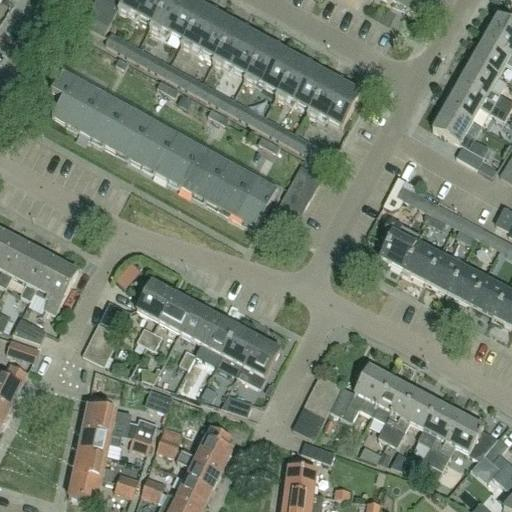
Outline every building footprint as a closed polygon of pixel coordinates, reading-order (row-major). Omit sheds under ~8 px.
[(101,0),(97,0),(92,9),(113,20),(115,16),(119,10),(101,0)] [(101,0),(119,10),(123,0),(101,0)] [(123,0),(119,10),(115,16),(126,22),(128,17),(149,29),(164,0),(123,0)] [(181,0),(164,0),(149,29),(147,33),(158,39),(160,34),(180,45),(200,10),(181,0)] [(376,0),(404,16),(411,3),(412,0),(376,0)] [(432,0),(412,0),(411,3),(432,14),(438,3),(432,0)] [(113,20),(92,9),(86,19),(107,31),(113,20)] [(200,10),(180,45),(178,50),(188,56),(191,51),(212,63),(231,28),(200,10)] [(86,19),(80,29),(101,41),(107,31),(86,19)] [(511,29),(495,20),(482,44),(511,61),(511,29)] [(231,28),(212,63),(209,68),(220,74),(222,69),(243,80),(262,45),(231,28)] [(106,43),(102,49),(314,166),(315,165),(321,154),(147,59),(136,52),(109,37),(106,43)] [(511,61),(482,44),(469,67),(496,83),(504,68),(511,72),(511,61)] [(262,45),(243,80),(240,85),(251,91),(253,86),(274,98),(294,62),(262,45)] [(294,62),(274,98),(272,102),(282,108),(285,103),(306,115),(325,80),(294,62)] [(126,68),(116,63),(113,70),(122,75),(126,68)] [(496,83),(469,67),(456,89),(507,118),(511,108),(489,95),(496,83)] [(275,197),(59,78),(48,97),(60,104),(50,123),(253,235),(275,197)] [(325,80),(306,115),(303,119),(314,126),(316,121),(339,133),(358,98),(325,80)] [(176,96),(158,86),(154,93),(173,103),(176,96)] [(456,89),(443,112),(470,127),(478,115),(501,128),(507,118),(456,89)] [(247,110),(259,117),(266,105),(253,98),(247,110)] [(470,127),(443,112),(430,135),(459,152),(454,162),(474,174),(478,166),(486,153),(463,140),(470,127)] [(227,124),(209,114),(205,121),(223,131),(227,124)] [(277,152),(259,142),(255,149),(274,159),(277,152)] [(511,163),(509,161),(503,172),(511,177),(511,163)] [(474,174),(489,183),(494,175),(478,166),(474,174)] [(314,193),(319,182),(298,171),(292,181),(314,193)] [(511,177),(503,172),(496,182),(511,191),(511,177)] [(308,204),(314,193),(292,181),(286,192),(308,204)] [(428,220),(434,209),(399,191),(394,202),(428,220)] [(286,192),(280,203),(302,214),(308,204),(286,192)] [(280,203),(275,213),(296,224),(302,214),(280,203)] [(434,209),(428,220),(444,228),(449,217),(434,209)] [(296,224),(275,213),(269,223),(290,235),(296,224)] [(511,223),(511,218),(501,213),(493,230),(506,236),(511,223)] [(463,224),(457,235),(473,244),(493,240),(463,224)] [(399,276),(413,249),(418,241),(387,225),(376,246),(383,250),(376,264),(399,276)] [(25,251),(0,238),(0,291),(3,293),(9,282),(8,282),(25,251)] [(493,240),(473,244),(487,251),(493,240)] [(413,249),(399,276),(422,287),(436,261),(413,249)] [(49,264),(25,251),(8,282),(9,282),(23,290),(17,301),(28,306),(34,296),(33,295),(49,264)] [(458,273),(436,261),(422,287),(444,299),(458,273)] [(74,278),(49,264),(33,295),(34,296),(48,303),(42,314),(53,319),(74,278)] [(458,273),(444,299),(466,310),(480,284),(458,273)] [(480,284),(466,310),(489,322),(503,296),(480,284)] [(157,327),(172,299),(150,287),(134,315),(157,327)] [(511,332),(511,300),(503,296),(489,322),(511,334),(511,332)] [(193,309),(172,299),(157,327),(177,338),(193,309)] [(107,308),(96,329),(118,339),(128,319),(107,308)] [(193,309),(177,338),(199,350),(214,321),(193,309)] [(235,332),(214,321),(199,350),(220,361),(235,332)] [(37,349),(43,337),(18,323),(10,340),(37,349)] [(96,329),(91,340),(113,350),(118,339),(96,329)] [(220,361),(214,372),(236,383),(257,344),(235,332),(220,361)] [(144,352),(151,338),(142,333),(134,347),(144,352)] [(159,342),(151,338),(144,352),(151,356),(159,342)] [(113,350),(91,340),(85,351),(107,361),(113,350)] [(9,344),(4,359),(16,363),(21,349),(9,344)] [(236,383),(257,394),(278,355),(257,344),(236,383)] [(107,361),(85,351),(80,362),(101,372),(107,361)] [(185,374),(193,360),(184,355),(176,370),(185,374)] [(193,360),(185,374),(194,379),(201,365),(193,360)] [(0,381),(0,408),(8,413),(19,391),(25,379),(8,369),(1,382),(0,381)] [(369,422),(390,384),(366,371),(352,399),(341,393),(328,417),(350,428),(357,415),(369,422)] [(312,391),(333,402),(338,392),(317,381),(312,391)] [(412,396),(390,384),(369,422),(383,429),(376,442),(385,447),(412,396)] [(312,391),(306,403),(328,413),(333,402),(312,391)] [(412,396),(385,447),(395,452),(407,429),(420,436),(435,407),(412,396)] [(226,399),(220,412),(223,413),(246,421),(250,407),(226,399)] [(163,416),(167,404),(158,401),(154,413),(163,416)] [(328,413),(306,403),(301,413),(323,424),(328,413)] [(420,436),(414,447),(428,454),(421,466),(430,471),(457,419),(435,407),(420,436)] [(0,428),(8,413),(0,408),(0,428)] [(148,451),(155,430),(137,424),(133,433),(112,428),(114,417),(99,414),(99,411),(90,409),(89,412),(85,411),(80,434),(109,440),(119,442),(130,444),(129,445),(148,451)] [(323,424),(301,413),(291,435),(312,446),(323,424)] [(457,419),(430,471),(440,476),(452,453),(466,460),(473,445),(479,434),(481,431),(457,419)] [(326,439),(332,427),(325,424),(320,435),(326,439)] [(179,456),(193,463),(220,477),(230,456),(227,454),(228,451),(225,450),(229,442),(209,432),(194,462),(179,456)] [(163,433),(158,448),(175,454),(180,439),(163,433)] [(117,452),(119,442),(109,440),(80,434),(75,456),(104,462),(107,449),(117,452)] [(473,445),(466,460),(476,466),(481,461),(485,456),(496,443),(479,434),(473,445)] [(496,443),(485,456),(481,461),(490,469),(506,451),(496,443)] [(148,451),(129,445),(126,453),(144,460),(148,451)] [(175,454),(158,448),(154,458),(171,464),(175,454)] [(298,459),(328,470),(332,458),(302,448),(298,459)] [(375,468),(378,460),(378,459),(363,451),(357,462),(375,468)] [(104,462),(75,456),(70,477),(99,484),(108,486),(110,475),(102,473),(104,462)] [(193,463),(179,456),(174,468),(188,475),(183,483),(210,497),(220,477),(193,463)] [(511,473),(504,467),(497,475),(511,488),(511,473)] [(312,501),(315,478),(288,474),(284,498),(312,501)] [(511,511),(511,488),(497,475),(490,483),(511,502),(501,511),(511,511)] [(99,484),(70,477),(65,502),(68,502),(68,505),(77,507),(78,504),(94,508),(99,484)] [(131,494),(134,486),(117,479),(114,487),(131,494)] [(163,489),(145,483),(142,491),(160,497),(163,489)] [(183,483),(173,504),(189,511),(202,511),(210,497),(183,483)] [(131,494),(114,487),(110,496),(128,503),(131,494)] [(160,497),(142,491),(138,501),(156,507),(160,497)] [(333,494),(331,503),(346,505),(347,496),(333,494)] [(312,501),(284,498),(282,511),(319,511),(321,502),(312,501)] [(165,500),(159,511),(189,511),(173,504),(165,500)]
